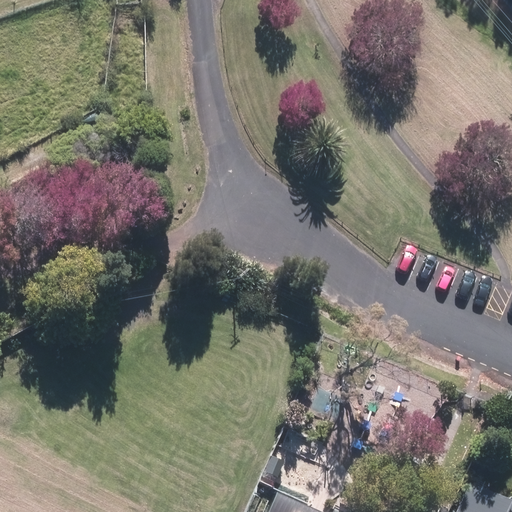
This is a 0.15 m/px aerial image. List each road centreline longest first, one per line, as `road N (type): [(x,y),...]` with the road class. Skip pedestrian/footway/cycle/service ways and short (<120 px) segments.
road 1 (residential): [(202,0),(223,156),(241,190),(321,263),(511,356)]
road 2 (track): [(0,245),(43,230),(111,251),(163,245),(241,190)]
road 3 (track): [(163,245),(128,344),(106,353),(87,344),(83,328)]
